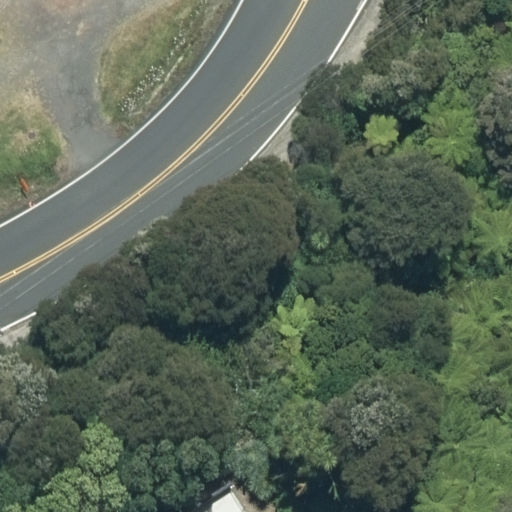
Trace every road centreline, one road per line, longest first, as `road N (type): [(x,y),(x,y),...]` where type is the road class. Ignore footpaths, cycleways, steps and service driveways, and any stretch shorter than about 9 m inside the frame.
road 1 (tertiary): [(305,0),(257,72),(171,169),(51,252),(0,273)]
road 2 (track): [(115,208),(71,113),(71,59),(90,0)]
